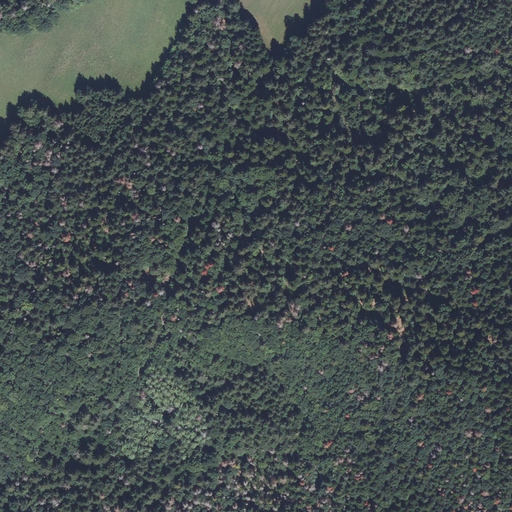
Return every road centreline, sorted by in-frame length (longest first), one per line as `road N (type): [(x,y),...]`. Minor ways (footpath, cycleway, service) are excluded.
road 1 (track): [(222,0),(232,91),(160,324)]
road 2 (track): [(232,65),(262,75),(414,87),(511,51)]
road 3 (track): [(160,324),(191,344),(265,367),(297,395),(312,437),(316,511)]
road 4 (track): [(160,324),(140,376),(153,406),(191,444),(189,468),(143,511)]
